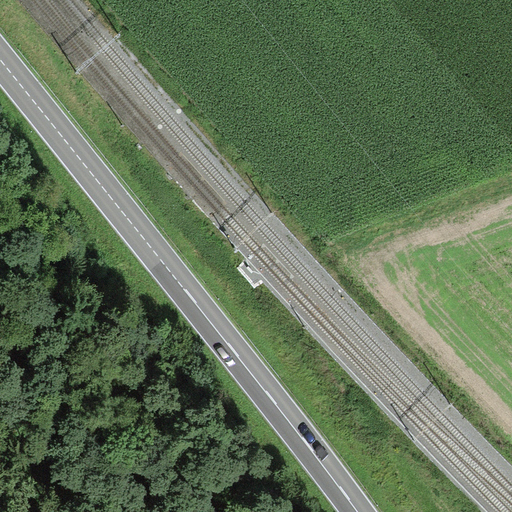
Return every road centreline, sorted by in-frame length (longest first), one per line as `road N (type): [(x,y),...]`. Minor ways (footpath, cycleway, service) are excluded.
road 1 (primary): [(351,511),(0,62)]
road 2 (track): [(0,244),(213,511)]
